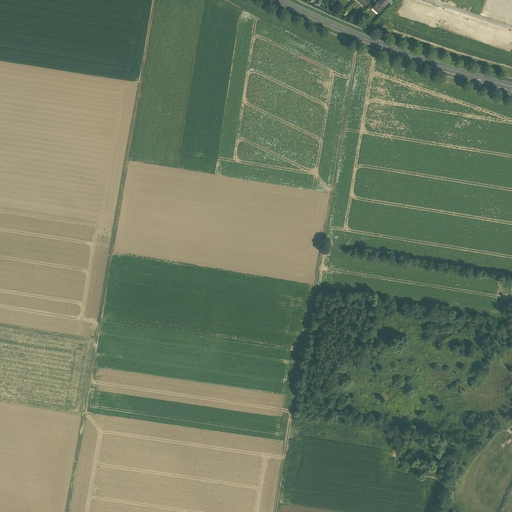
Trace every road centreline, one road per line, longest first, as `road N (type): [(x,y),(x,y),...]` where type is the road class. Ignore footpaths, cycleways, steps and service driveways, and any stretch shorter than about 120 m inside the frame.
road 1 (track): [(155,0),(66,511)]
road 2 (track): [(358,36),(275,511)]
road 3 (secondary): [(278,0),(448,69)]
